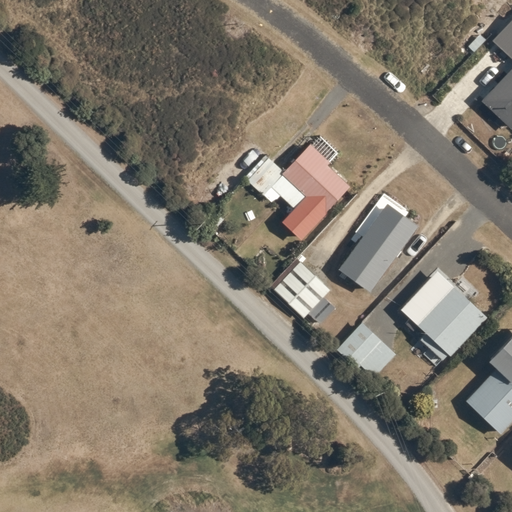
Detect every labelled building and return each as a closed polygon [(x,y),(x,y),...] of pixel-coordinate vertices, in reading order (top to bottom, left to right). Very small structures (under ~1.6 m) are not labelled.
[(511,18),(492,40),(511,59),(511,67),(481,100),(511,128),(511,18)] [(282,221),(301,240),(350,185),(327,164),(339,152),(320,136),(312,145),(310,143),(284,171),(268,157),(268,158),(265,155),(246,176),(249,179),(248,180),(263,196),(271,187),(294,208),(282,221)] [(419,225),(387,203),(338,269),(370,292),(419,225)] [(331,289),(297,258),(270,286),(304,318),(308,313),(324,296),(331,289)] [(487,316),(437,270),(400,309),(426,333),(420,339),(442,359),(448,353),(450,355),(487,316)] [(324,296),(308,313),(320,324),(336,307),(324,296)] [(396,354),(362,322),(337,349),(357,369),(361,365),(375,378),(396,354)] [(466,400),(500,433),(511,420),(511,335),(488,360),(496,368),(466,400)]
